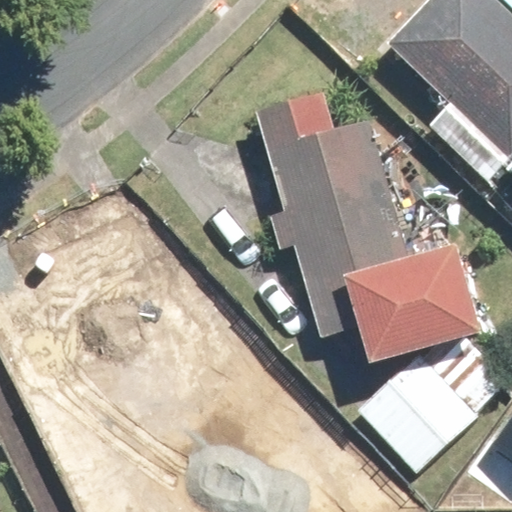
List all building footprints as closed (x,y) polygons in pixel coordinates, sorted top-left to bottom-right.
[(337,0),(296,0),(286,11),(335,61),(367,30),(337,0)] [(511,33),(477,0),(423,0),(377,49),(503,168),(511,158),(511,33)] [(397,271),(357,129),(321,139),(310,100),(245,118),(308,343),(340,334),(352,376),(464,344),(440,259),(397,271)] [(39,343),(49,418),(82,414),(95,511),(153,511),(199,506),(174,325),(39,343)] [(422,368),(363,414),(411,475),(470,429),(422,368)] [(314,511),(361,464),(290,394),(236,449),(300,511),(314,511)] [(511,418),(490,451),(511,465),(511,418)]
